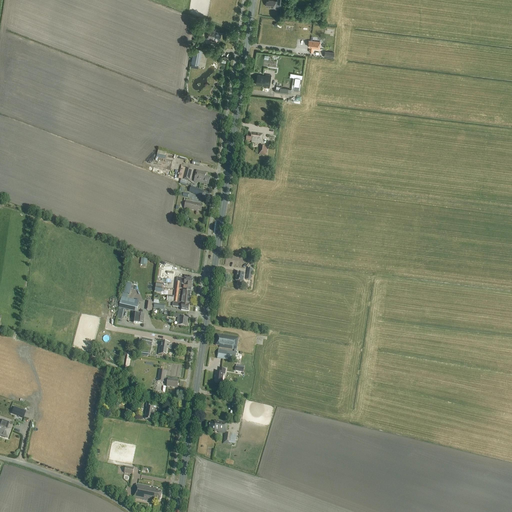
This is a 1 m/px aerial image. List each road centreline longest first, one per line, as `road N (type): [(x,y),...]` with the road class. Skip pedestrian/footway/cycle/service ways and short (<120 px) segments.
road 1 (secondary): [(178,511),(252,0)]
road 2 (unclassified): [(132,511),(0,457)]
